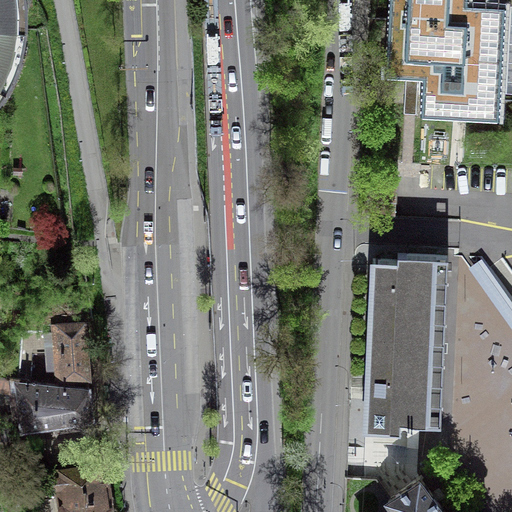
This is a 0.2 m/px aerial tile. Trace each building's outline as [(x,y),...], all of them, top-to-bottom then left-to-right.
[(0,0),(0,25),(25,28),(26,9),(25,0),(0,0)] [(511,0),(389,0),(386,75),(423,77),(422,96),(421,115),(498,119),(499,99),(511,99),(511,0)] [(0,96),(5,89),(15,70),(21,49),(25,28),(0,25),(0,96)] [(388,214),(390,155),(367,154),(364,213),(388,214)] [(441,422),(448,255),(398,252),(397,259),(373,258),(367,393),(365,429),(400,431),(401,420),(441,422)] [(84,351),(82,324),(54,327),(54,333),(44,333),(24,333),(21,378),(31,381),(33,354),(49,353),(50,368),(55,368),(56,372),(62,371),(62,379),(87,377),(84,351)] [(0,390),(10,392),(8,377),(0,376),(0,390)] [(28,383),(19,383),(19,379),(8,377),(10,392),(14,420),(20,419),(22,430),(25,430),(41,428),(42,434),(56,431),(54,425),(94,419),(91,400),(89,387),(42,384),(31,381),(30,383),(28,383)] [(108,511),(102,467),(67,472),(58,473),(58,474),(36,477),(39,496),(61,493),(62,506),(51,508),(52,511),(108,511)] [(395,510),(392,511),(445,511),(421,479),(423,478),(421,475),(419,476),(418,474),(415,476),(417,478),(388,499),(395,510)]
